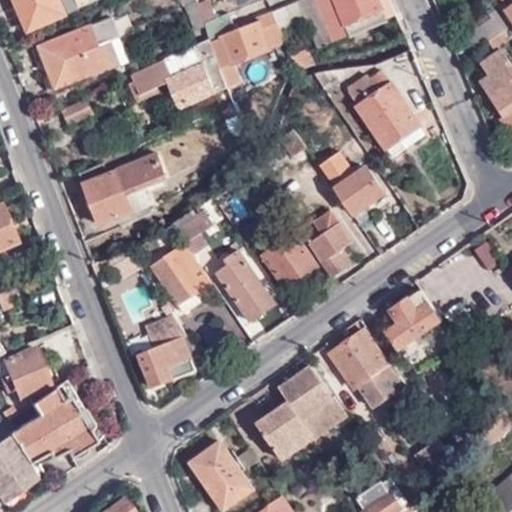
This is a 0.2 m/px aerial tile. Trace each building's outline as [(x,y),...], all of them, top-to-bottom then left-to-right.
[(15,0),(28,29),(76,8),(71,0),(15,0)] [(383,6),(380,0),(323,0),(339,37),(351,32),(348,22),(383,6)] [(397,12),(392,0),(380,0),(383,6),(387,16),(397,12)] [(348,22),(351,32),(387,16),(383,6),(348,22)] [(278,31),(293,26),(288,7),(273,12),(278,31)] [(204,23),(210,39),(220,69),(229,65),(232,70),(237,67),(236,63),(271,50),(260,20),(228,31),(227,28),(236,24),(231,11),(204,23)] [(121,35),(114,16),(32,48),(48,92),(118,64),(109,40),(121,35)] [(507,41),(491,18),(466,35),(477,50),(490,41),(495,50),(507,41)] [(210,39),(132,73),(135,80),(139,93),(156,85),(167,81),(180,109),(216,92),(216,91),(226,86),(220,69),(210,39)] [(301,46),(292,50),(297,62),(306,57),(301,46)] [(511,64),(503,50),(484,63),(491,76),(482,82),(505,116),(502,119),(511,132),(511,64)] [(239,68),(244,84),(269,78),(265,61),(239,68)] [(421,122),(416,115),(383,68),(351,89),(360,102),(358,103),(387,145),(421,122)] [(139,93),(135,80),(129,82),(136,100),(160,90),(156,85),(139,93)] [(94,111),(87,98),(64,108),(69,122),(94,111)] [(427,107),(416,115),(421,122),(428,132),(439,124),(427,107)] [(428,132),(421,122),(387,145),(395,155),(428,132)] [(308,147),(295,128),(281,138),(294,156),(308,147)] [(107,152),(110,159),(140,145),(137,138),(107,152)] [(114,170),(89,180),(91,185),(86,187),(99,221),(104,220),(105,223),(140,210),(134,192),(171,177),(162,152),(114,170)] [(110,159),(85,170),(89,180),(114,170),(110,159)] [(329,176),(352,209),(371,197),(374,200),(386,192),(368,167),(358,173),(355,169),(351,172),(354,177),(350,180),(342,168),(329,176)] [(244,195),(229,204),(241,224),(255,215),(244,195)] [(6,217),(1,203),(0,203),(0,249),(20,242),(23,235),(16,218),(10,215),(6,217)] [(204,209),(176,227),(187,243),(193,252),(208,243),(202,233),(215,224),(204,209)] [(310,242),(334,275),(352,262),(342,248),(354,240),(333,210),(316,223),(323,232),(310,242)] [(318,265),(294,232),(263,256),(286,288),(318,265)] [(153,266),(185,313),(210,296),(205,287),(213,282),(193,252),(187,243),(153,266)] [(238,249),(226,258),(230,264),(219,271),(252,320),(275,304),(238,249)] [(138,271),(128,259),(108,273),(118,285),(138,271)] [(417,369),(457,341),(422,289),(387,315),(395,327),(390,331),(417,369)] [(192,358),(202,354),(175,316),(148,327),(156,348),(141,354),(153,388),(196,371),(192,358)] [(331,353),(355,389),(359,386),(374,408),(403,388),(364,331),(331,353)] [(36,347),(5,358),(10,373),(4,375),(10,390),(16,389),(20,397),(50,385),(36,347)] [(283,405),(307,441),(349,413),(314,363),(281,387),(289,401),(283,405)] [(86,407),(68,379),(32,403),(39,413),(9,434),(36,472),(69,449),(75,458),(102,439),(107,432),(89,404),(86,407)] [(282,459),(307,441),(283,405),(258,422),(282,459)] [(511,421),(504,410),(478,429),(491,445),(511,428),(511,421)] [(38,476),(36,472),(9,434),(1,423),(0,421),(0,488),(14,479),(21,489),(38,476)] [(255,488),(222,443),(194,463),(226,509),(255,488)] [(423,459),(429,469),(452,453),(445,444),(423,459)] [(385,471),(373,455),(363,461),(375,479),(385,471)] [(511,472),(465,511),(507,511),(511,509),(511,472)] [(394,511),(398,509),(400,511),(418,511),(392,475),(383,482),(381,481),(359,496),(369,510),(365,511),(394,511)] [(0,497),(3,501),(21,489),(14,479),(0,488),(0,497)] [(294,511),(283,494),(270,503),(272,505),(262,511),(294,511)] [(133,511),(124,500),(106,511),(133,511)]
